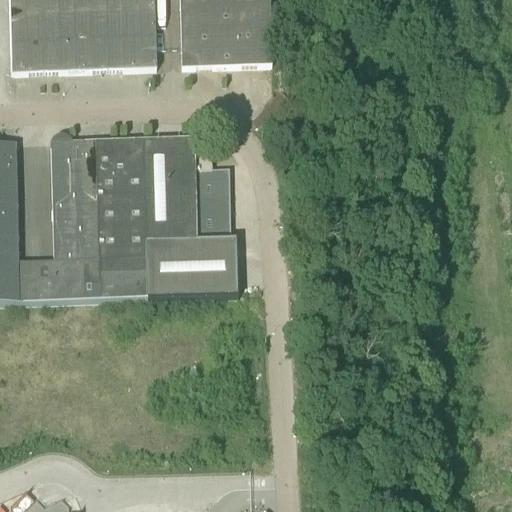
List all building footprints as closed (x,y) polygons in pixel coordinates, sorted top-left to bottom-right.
[(8,0),(10,78),(79,76),(76,0),(8,0)] [(76,0),(79,76),(116,75),(114,0),(76,0)] [(114,0),(116,75),(155,74),(153,0),(114,0)] [(178,0),(181,74),(271,72),(268,0),(178,0)] [(146,306),(235,304),(234,244),(228,245),(227,176),(209,177),(209,161),(193,161),(193,144),(142,146),(146,306)] [(100,308),(146,306),(142,146),(96,147),(100,308)] [(53,309),(100,308),(96,147),(49,148),(52,267),(53,309)] [(52,267),(47,267),(17,268),(14,149),(0,149),(0,310),(53,309),(52,267)]
